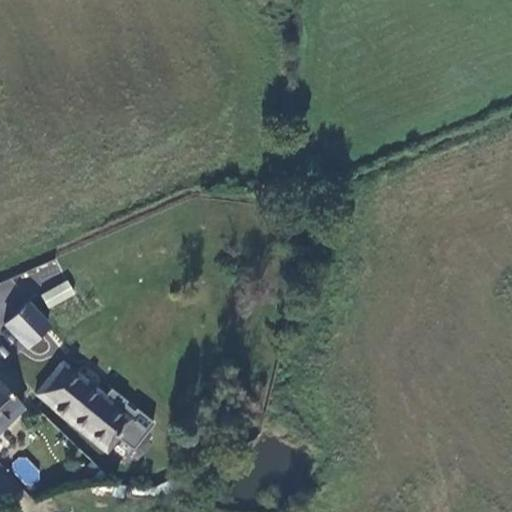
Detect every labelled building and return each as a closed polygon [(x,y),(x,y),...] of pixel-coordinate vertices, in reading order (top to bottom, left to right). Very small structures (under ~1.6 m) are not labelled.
[(48,309),(75,294),(68,280),(40,294),(48,309)] [(2,321),(24,345),(45,324),(23,301),(2,321)] [(129,417),(63,364),(60,361),(41,383),(35,391),(103,447),(129,417)] [(0,427),(22,407),(0,384),(0,427)] [(27,488),(42,475),(23,453),(9,466),(27,488)]
